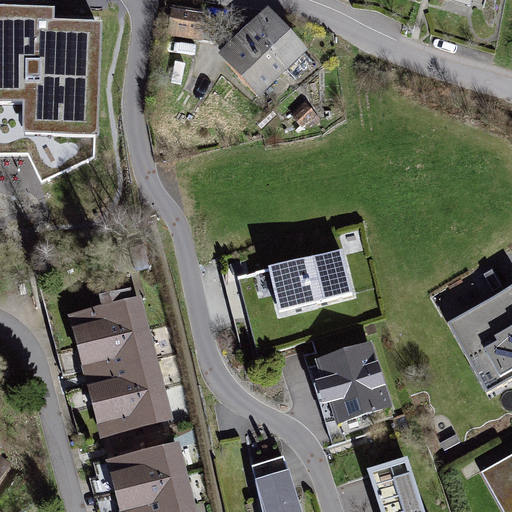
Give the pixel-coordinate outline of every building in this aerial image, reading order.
[(201,16),(177,12),(173,32),(198,36),(201,16)] [(0,153),(59,153),(68,172),(95,159),(100,30),(51,28),(52,16),(0,13),(0,153)] [(251,32),(285,69),(296,80),(313,64),(269,16),(251,32)] [(218,20),(202,17),(199,41),(214,43),(218,20)] [(285,69),(251,32),(223,58),(258,95),(285,69)] [(302,126),(315,116),(307,108),(295,118),(302,126)] [(342,253),(238,279),(249,321),(352,295),(342,253)] [(468,363),(511,338),(511,286),(504,291),(506,294),(448,326),(468,363)] [(106,311),(78,318),(86,347),(147,331),(139,302),(132,304),(129,293),(103,300),(106,311)] [(147,331),(86,347),(94,377),(154,361),(147,331)] [(511,338),(468,363),(487,396),(511,381),(511,338)] [(370,348),(320,365),(339,423),(389,407),(370,348)] [(154,361),(94,377),(102,406),(162,390),(154,361)] [(162,390),(102,406),(109,436),(170,420),(162,390)] [(177,447),(116,463),(124,492),(185,477),(177,447)] [(511,511),(511,457),(481,475),(502,511),(511,511)] [(278,460),(252,468),(261,511),(301,511),(289,472),(283,474),(278,460)] [(422,511),(406,463),(369,474),(381,511),(422,511)] [(185,477),(124,492),(129,511),(168,511),(192,506),(185,477)]
